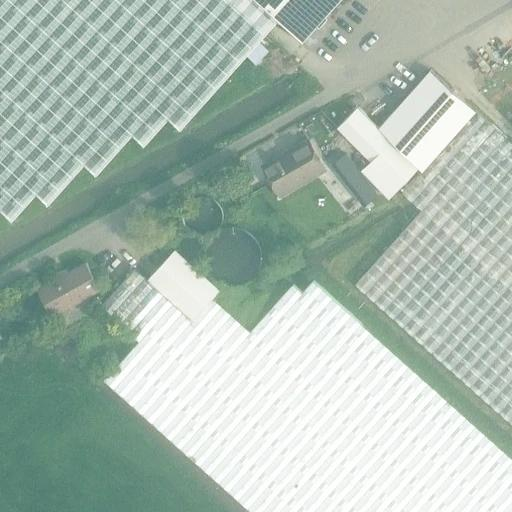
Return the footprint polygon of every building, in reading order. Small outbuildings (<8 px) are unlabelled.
[(0,0),(0,210),(10,220),(34,193),(46,203),(82,164),(94,174),(130,133),(142,145),(166,118),(178,129),(244,55),(257,41),(276,20),(253,0),(0,0)] [(253,0),(276,20),(300,42),(315,25),(317,27),(325,17),(324,15),(337,0),(253,0)] [(432,71),(379,128),(418,167),(420,169),(474,111),(432,71)] [(391,198),(400,188),(418,167),(379,128),(358,107),(339,127),(372,161),(364,169),(391,198)] [(511,143),(478,113),(477,113),(474,111),(420,169),(418,167),(400,188),(403,191),(401,193),(422,211),(357,284),(474,390),(511,423),(511,143)] [(326,172),(311,142),(263,167),(278,196),(326,172)] [(347,154),(331,166),(364,207),(379,195),(347,154)] [(255,266),(255,265),(254,261),(253,257),(249,250),(246,248),(242,245),(238,244),(234,243),(228,244),(224,245),(218,250),(213,256),(212,260),(211,264),(213,272),(217,280),(220,283),(224,285),(232,287),(237,286),(242,285),(248,281),(252,275),(254,271),(255,266)] [(139,342),(106,379),(127,398),(213,299),(220,291),(175,251),(149,281),(136,269),(101,308),(139,342)] [(102,290),(87,263),(37,291),(53,318),(102,290)] [(253,511),(511,511),(511,458),(415,371),(314,281),(298,300),(288,292),(251,333),(213,299),(127,398),(225,486),(253,511)] [(0,352),(18,342),(7,324),(0,328),(0,352)]
